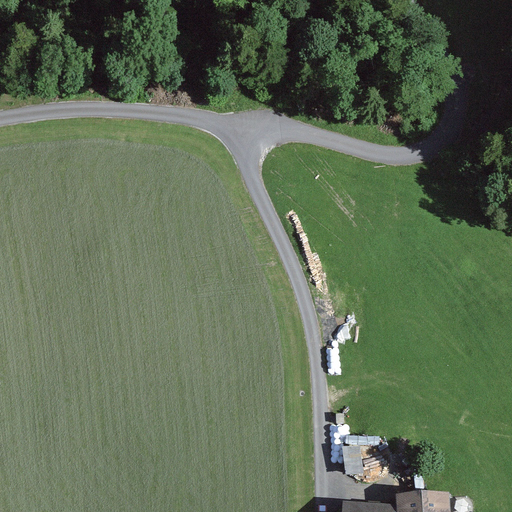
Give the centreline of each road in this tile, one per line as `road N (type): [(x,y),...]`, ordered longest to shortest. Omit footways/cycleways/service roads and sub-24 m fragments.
road 1 (unclassified): [(323,511),(312,323),(239,132)]
road 2 (unclassified): [(408,0),(456,82),(450,126),(422,155),(369,153),(282,129),(239,132)]
road 3 (unclassified): [(239,132),(149,111),(82,109),(0,120)]
